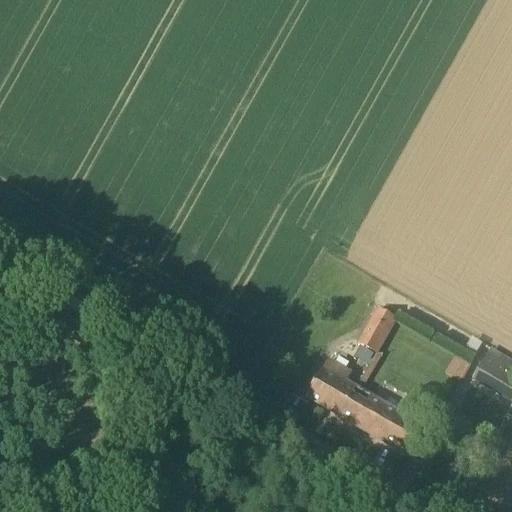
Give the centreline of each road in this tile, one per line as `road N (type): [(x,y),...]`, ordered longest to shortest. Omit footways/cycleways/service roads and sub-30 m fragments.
road 1 (track): [(223,386),(0,258)]
road 2 (track): [(441,511),(223,386)]
road 3 (track): [(223,386),(150,511)]
